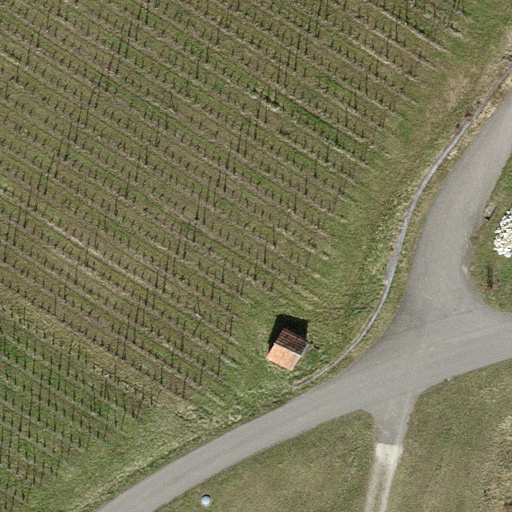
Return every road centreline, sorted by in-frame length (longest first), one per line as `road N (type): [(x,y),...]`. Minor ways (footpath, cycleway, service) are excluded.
road 1 (unclassified): [(126,511),(286,422),(405,371),(511,339)]
road 2 (track): [(511,128),(464,202),(437,273),(405,371),(377,511)]
